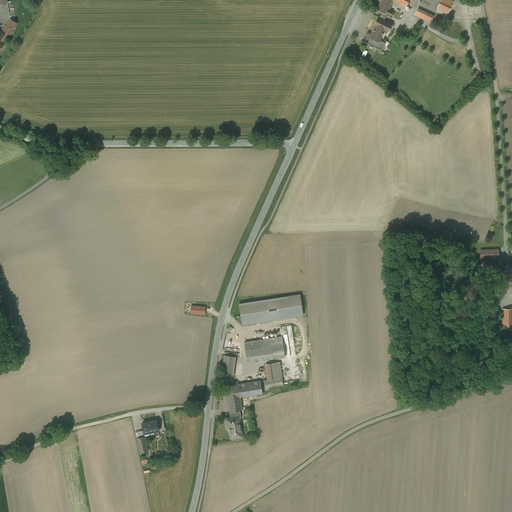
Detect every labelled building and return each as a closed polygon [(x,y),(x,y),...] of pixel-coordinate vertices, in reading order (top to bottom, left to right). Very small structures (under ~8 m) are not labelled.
[(378,0),(378,1),(377,4),(378,4),(376,8),(383,11),(387,13),(390,15),(391,11),(389,10),(392,4),(404,10),(408,0),(378,0)] [(453,1),(450,0),(440,0),(437,8),(448,13),(453,1)] [(433,18),(417,10),(414,15),(430,22),(433,18)] [(383,11),(380,17),(379,17),(376,22),(378,23),(377,26),(376,25),(373,31),(370,37),(372,38),(379,42),(379,41),(385,30),(388,31),(391,23),(384,20),(387,13),(383,11)] [(17,23),(11,19),(4,30),(10,34),(17,23)] [(380,42),(379,41),(379,42),(372,38),(371,40),(370,39),(368,43),(382,50),(385,43),(380,40),(380,42)] [(498,249),(480,250),(480,259),(499,258),(498,249)] [(300,295),(239,304),(243,325),(303,315),(300,295)] [(282,337),(244,342),(247,363),(285,357),(282,337)] [(235,357),(224,355),(221,376),(233,376),(235,357)] [(279,362),(274,363),(276,379),(282,378),(279,362)] [(274,363),(265,364),(268,380),(276,379),(274,363)] [(268,380),(263,380),(265,388),(277,386),(276,379),(268,380)] [(260,380),(238,384),(240,397),(262,394),(260,380)] [(238,384),(226,386),(230,412),(236,411),(240,410),(242,410),(240,397),(238,384)] [(236,411),(230,412),(231,418),(226,418),(227,427),(230,426),(232,438),(242,437),(239,419),(239,418),(237,418),(236,411)] [(156,420),(142,423),(144,433),(158,430),(156,420)] [(145,436),(136,438),(138,447),(147,446),(145,436)]
